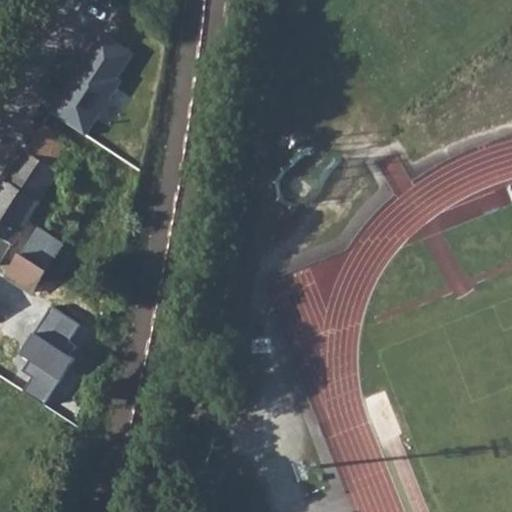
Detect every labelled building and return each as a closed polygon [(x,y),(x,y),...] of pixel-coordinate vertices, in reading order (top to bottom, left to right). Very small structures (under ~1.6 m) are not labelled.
[(42,123),(0,187),(0,255),(66,156),(75,163),(83,150),(42,123)] [(37,226),(6,275),(30,290),(61,242),(37,226)] [(0,354),(21,365),(41,327),(0,306),(0,354)] [(34,380),(27,393),(46,404),(53,391),(34,380)] [(193,477),(189,489),(213,495),(216,482),(193,477)]
